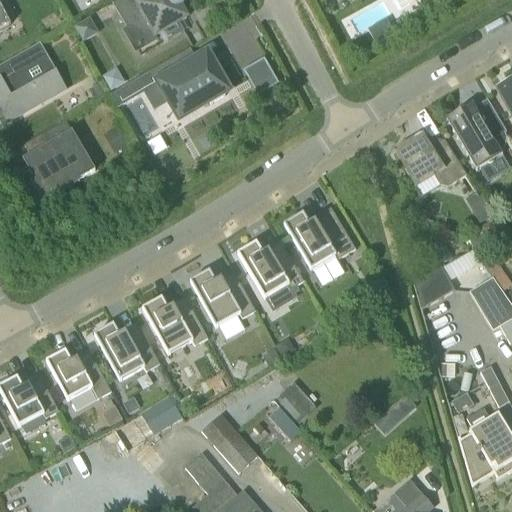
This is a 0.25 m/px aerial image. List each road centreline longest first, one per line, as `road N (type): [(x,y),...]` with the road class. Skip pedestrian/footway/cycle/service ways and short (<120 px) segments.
road 1 (residential): [(13,332),(350,129)]
road 2 (residential): [(350,129),(511,20)]
road 3 (residential): [(350,129),(281,0)]
